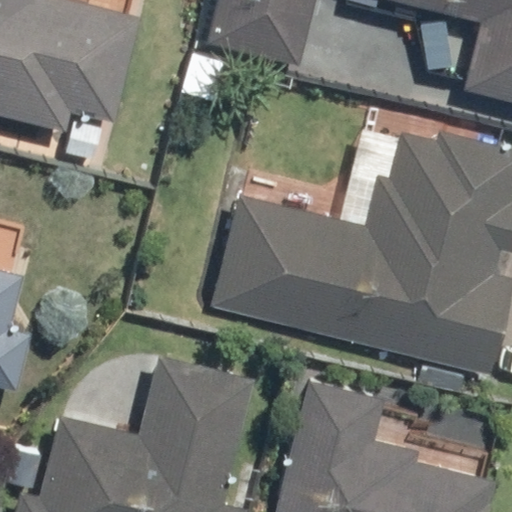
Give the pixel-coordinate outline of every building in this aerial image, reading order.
[(0,0),(0,105),(65,121),(59,144),(109,157),(147,6),(123,0),(0,0)] [(511,0),(214,0),(207,33),(305,56),(318,0),(426,0),(481,13),(465,81),(511,91),(511,0)] [(231,52),(192,41),(178,90),(217,101),(231,52)] [(241,184),(212,297),(493,367),(511,292),(511,133),(445,117),(442,130),(367,111),(342,210),(241,184)] [(0,376),(22,382),(38,319),(17,314),(29,264),(0,256),(0,376)] [(27,474),(16,511),(249,511),(254,498),(233,492),(267,365),(164,338),(141,424),(62,403),(42,478),(27,474)] [(316,364),(277,511),(493,511),(506,467),(423,446),(426,434),(383,423),(394,384),(316,364)]
